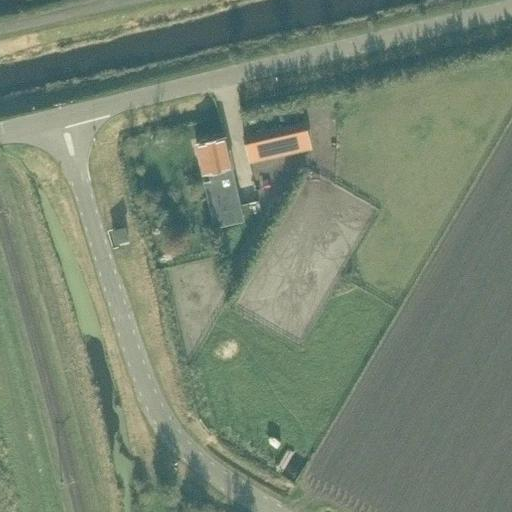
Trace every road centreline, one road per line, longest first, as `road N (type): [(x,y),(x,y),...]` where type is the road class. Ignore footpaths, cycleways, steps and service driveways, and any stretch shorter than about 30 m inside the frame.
road 1 (unclassified): [(274,511),(208,471),(155,408),(63,119)]
road 2 (unclassified): [(63,119),(511,10)]
road 3 (unclassified): [(0,29),(125,0)]
